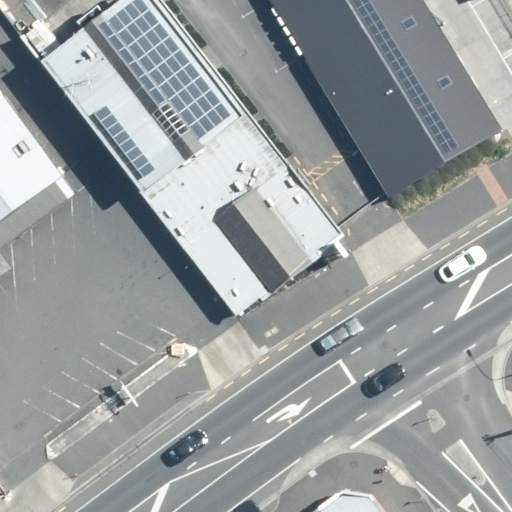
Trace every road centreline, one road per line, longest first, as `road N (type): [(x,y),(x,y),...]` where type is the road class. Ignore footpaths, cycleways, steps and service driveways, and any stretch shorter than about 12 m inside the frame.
road 1 (secondary): [(104,511),(366,322)]
road 2 (secondary): [(403,373),(208,511)]
road 3 (unclassified): [(403,373),(506,511)]
road 4 (secondary): [(366,322),(511,233)]
road 5 (secondary): [(511,305),(403,373)]
